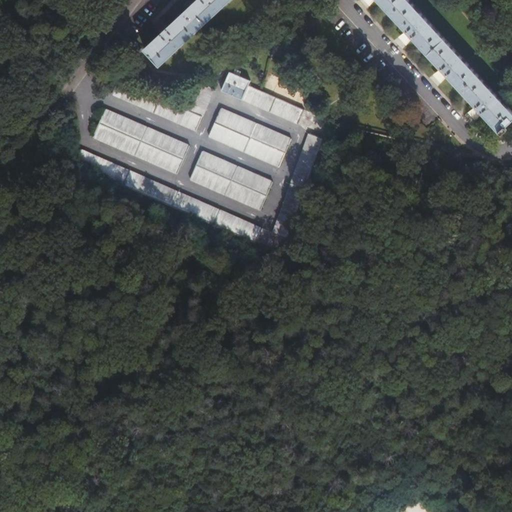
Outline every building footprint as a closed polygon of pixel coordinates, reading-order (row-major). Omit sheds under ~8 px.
[(160,34),(145,49),(162,66),(231,0),(196,0),(168,27),(165,24),(161,28),(158,31),(160,34)] [(377,0),(404,29),(402,31),(408,38),(411,36),(439,66),(437,68),(444,76),(446,73),(473,103),(471,105),(478,112),(480,110),(500,131),(500,130),(502,132),(507,128),(506,126),(511,119),(511,110),(408,0),(377,0)] [(228,72),(220,91),(241,101),(248,86),(249,81),(228,72)] [(117,79),(111,94),(195,131),(213,89),(200,83),(188,111),(117,79)] [(241,101),(296,125),(302,110),(248,86),(241,101)] [(93,137),(177,174),(189,146),(105,109),(93,137)] [(220,109),(208,137),(278,167),(290,140),(220,109)] [(322,138),(309,133),(270,234),(288,241),(322,138)] [(260,229),(80,149),(73,162),(254,244),(260,229)] [(259,211),(271,182),(201,152),(189,180),(259,211)]
